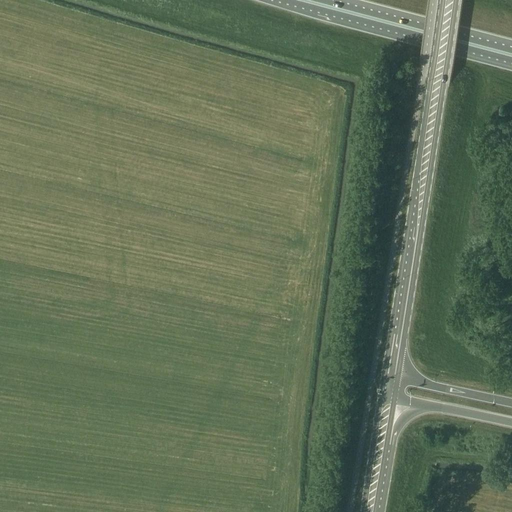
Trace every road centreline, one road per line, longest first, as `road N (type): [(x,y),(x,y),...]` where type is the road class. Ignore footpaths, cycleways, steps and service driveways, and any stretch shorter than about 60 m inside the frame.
road 1 (tertiary): [(390,378),(448,0)]
road 2 (trunk): [(300,0),(511,55)]
road 3 (trunk): [(387,398),(511,422)]
road 4 (trunk): [(511,403),(390,378)]
